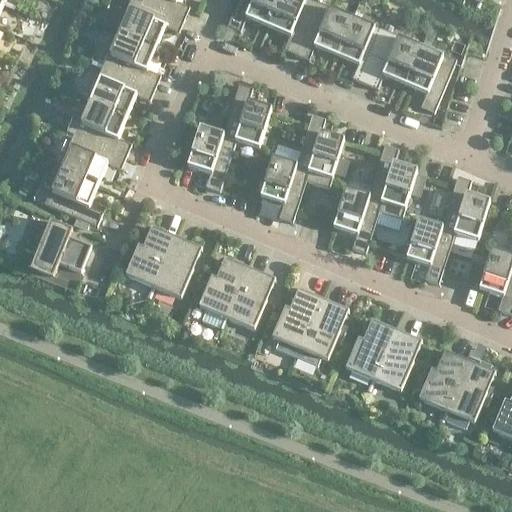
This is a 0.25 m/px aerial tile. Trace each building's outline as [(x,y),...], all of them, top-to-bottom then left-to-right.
[(177,6),(178,0),(132,0),(132,2),(185,24),(190,11),(177,6)] [(268,31),(281,0),(240,0),(228,29),(241,35),(247,21),(268,31)] [(297,59),(319,6),(305,0),(303,0),(303,2),(298,0),(281,0),(268,31),(290,40),(284,53),(297,59)] [(185,24),(132,2),(125,17),(128,18),(120,37),(157,52),(166,31),(179,36),(185,24)] [(337,60),(352,23),(334,15),(335,12),(319,6),(297,59),(310,64),(315,50),(337,60)] [(365,88),(388,35),(372,28),(371,31),(352,23),(337,60),(359,69),(353,82),(365,88)] [(405,88),(421,52),(402,44),(403,41),(388,35),(365,88),(378,93),(384,79),(405,88)] [(157,52),(120,37),(112,55),(110,54),(103,70),(156,92),(161,80),(148,74),(157,52)] [(435,117),(457,64),(441,57),(440,60),(421,52),(405,88),(427,98),(421,111),(435,117)] [(156,92),(103,70),(96,86),(99,87),(91,105),(128,121),(137,99),(150,105),(156,92)] [(223,139),(237,145),(260,152),(272,114),(249,107),(254,93),(240,88),(223,139)] [(67,136),(73,138),(74,139),(127,161),(132,148),(119,143),(128,121),(91,105),(84,123),(74,119),(67,136)] [(312,119),(296,170),(310,176),(333,183),(344,146),(345,145),(322,137),(326,123),(312,119)] [(188,170),(201,174),(211,177),(207,191),(220,196),(237,145),(223,139),(200,132),(188,170)] [(127,161),(74,139),(67,154),(70,155),(62,174),(99,190),(108,168),(122,174),(127,161)] [(405,214),(418,176),(395,168),(399,154),(385,150),(369,201),(383,205),(382,206),(405,214)] [(273,162),(261,200),(284,208),(279,222),(293,226),(310,176),(296,170),(273,162)] [(52,191),(45,208),(98,230),(103,217),(90,211),(99,190),(62,174),(53,170),(45,189),(52,191)] [(479,245),(491,206),(467,199),(472,185),(458,181),(442,231),(456,236),(456,237),(479,245)] [(383,205),(369,201),(346,193),(334,231),(357,239),(352,253),(366,257),(382,206),(383,205)] [(53,277),(53,278),(55,279),(59,267),(81,276),(92,249),(70,241),(73,233),(51,224),(48,231),(37,227),(26,253),(37,257),(32,270),(34,270),(34,269),(53,277)] [(419,224),(407,262),(430,269),(425,283),(439,288),(456,237),(456,236),(442,231),(419,224)] [(146,243),(147,243),(144,251),(139,249),(126,279),(154,291),(175,241),(152,232),(151,231),(149,232),(147,232),(146,233),(146,234),(145,235),(145,236),(144,237),(144,238),(144,239),(145,240),(145,241),(146,242),(146,243)] [(196,250),(175,241),(154,291),(181,304),(194,274),(189,272),(192,263),(194,264),(195,263),(197,263),(198,262),(199,260),(200,259),(200,257),(200,256),(200,255),(200,254),(199,252),(198,251),(196,250)] [(511,319),(511,318),(511,261),(492,255),(479,293),(503,300),(498,314),(511,319)] [(227,323),(248,272),(226,263),(224,262),(222,263),(220,264),(219,265),(218,266),(218,267),(217,269),(217,270),(217,271),(218,272),(218,273),(219,274),(220,275),(217,283),(212,281),(199,311),(206,314),(202,324),(222,333),(227,323)] [(248,272),(227,323),(254,334),(266,304),(261,302),(265,294),(267,294),(268,294),(270,292),(272,291),(272,290),(273,288),(273,287),(273,286),(272,285),(272,284),(272,283),(271,282),(270,281),(248,272)] [(467,286),(480,290),(483,281),(470,276),(467,286)] [(297,361),(322,303),(299,293),(298,293),(297,293),(295,294),(294,295),(292,296),(292,297),(291,298),(291,300),(291,301),(291,302),(291,303),(292,304),(292,305),(294,306),(290,314),(285,312),(272,342),(279,345),(276,352),(297,361)] [(334,333),(338,325),(340,325),(341,325),(343,324),(344,323),(345,322),(346,320),(346,318),(346,317),(346,316),(345,314),(344,313),(343,312),(322,303),(297,361),(318,370),(321,363),(327,365),(339,335),(334,333)] [(395,334),(372,324),(370,324),(369,325),(368,325),(366,326),(366,327),(365,328),(364,329),(364,330),(364,331),(364,333),(365,334),(365,336),(366,337),(367,337),(363,345),(358,343),(346,373),(373,385),(395,334)] [(395,334),(373,385),(400,396),(413,366),(408,364),(411,356),(413,356),(414,356),(415,355),(417,354),(418,353),(419,351),(419,350),(419,348),(419,347),(418,345),(418,344),(417,343),(395,334)] [(439,367),(440,368),(437,376),(432,374),(419,404),(447,416),(468,365),(445,356),(443,356),(442,356),(441,356),(440,357),(439,357),(438,359),(438,360),(437,361),(437,362),(437,363),(437,364),(438,365),(438,366),(439,367)] [(448,417),(446,423),(467,432),(469,426),(473,427),(486,397),(481,395),(484,387),(486,387),(487,387),(489,387),(490,386),(491,385),(492,384),(492,382),(493,381),(493,380),(492,378),(492,377),(491,376),(490,375),(492,370),(493,369),(481,364),(478,370),(468,365),(447,416),(448,417)] [(511,443),(511,389),(511,390),(511,391),(511,392),(510,394),(511,395),(511,396),(511,397),(511,398),(511,402),(510,407),(505,405),(492,435),(511,443)]
